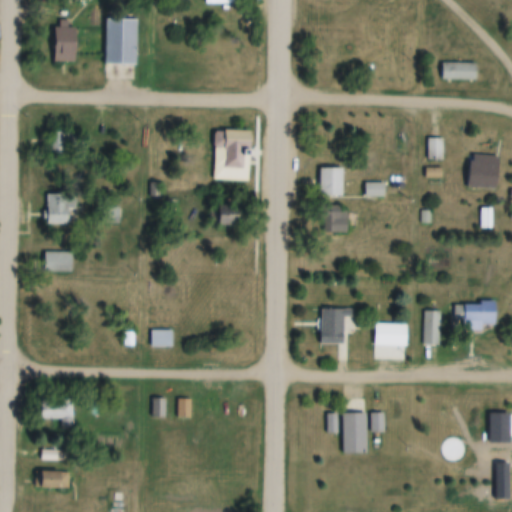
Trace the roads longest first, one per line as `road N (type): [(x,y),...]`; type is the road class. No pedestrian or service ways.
road 1 (residential): [(511,111),(490,103),(0,99)]
road 2 (residential): [(2,511),(6,0)]
road 3 (residential): [(276,511),(278,0)]
road 4 (residential): [(511,376),(3,371)]
